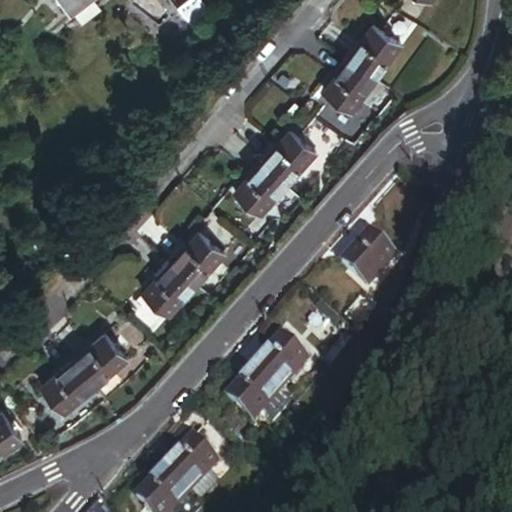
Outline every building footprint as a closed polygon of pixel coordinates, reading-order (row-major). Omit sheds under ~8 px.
[(97,0),(78,0),(74,4),(81,13),(97,0)] [(218,18),(203,0),(193,0),(185,7),(203,30),(218,18)] [(347,13),(356,20),(367,8),(359,0),(347,13)] [(417,0),(434,9),(439,0),(417,0)] [(378,37),(353,70),(379,89),(404,56),(378,37)] [(379,89),(353,70),(329,103),(355,122),(379,89)] [(295,142),(268,173),(290,192),(317,162),(295,142)] [(290,192),(268,173),(241,204),(263,223),(290,192)] [(394,258),(368,235),(340,266),(367,289),(394,258)] [(205,243),(177,273),(199,293),(227,263),(205,243)] [(199,293),(177,273),(148,306),(169,326),(199,293)] [(106,340),(74,367),(94,391),(126,364),(106,340)] [(260,375),(285,399),(314,367),(289,344),(260,375)] [(94,391),(74,367),(44,392),(65,416),(94,391)] [(258,429),(285,399),(260,375),(232,405),(258,429)] [(0,421),(0,458),(20,445),(3,419),(0,421)] [(194,441),(165,473),(190,496),(208,476),(219,464),(194,441)] [(175,511),(190,496),(165,473),(138,503),(147,511),(175,511)] [(208,476),(190,496),(199,504),(215,486),(215,482),(208,476)]
